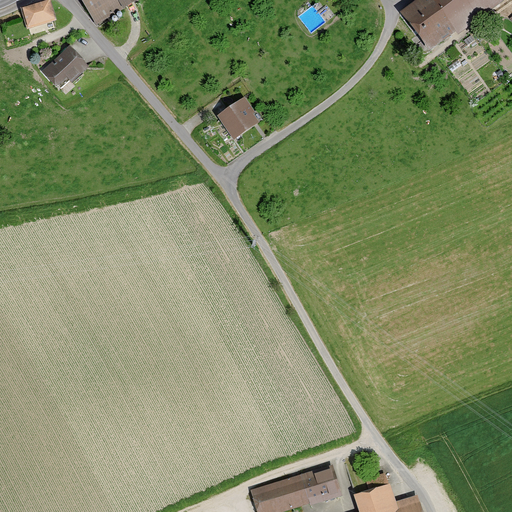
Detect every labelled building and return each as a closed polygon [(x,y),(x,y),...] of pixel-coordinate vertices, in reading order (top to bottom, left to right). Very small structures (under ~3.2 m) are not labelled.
[(78,0),(98,29),(142,0),(78,0)] [(419,0),(397,17),(425,55),(452,36),(455,39),(508,0),(419,0)] [(20,12),(26,34),(56,25),(49,4),(20,12)] [(87,70),(67,50),(41,76),(55,89),(63,80),(70,87),(87,70)] [(241,101),(215,120),(232,144),(258,125),(241,101)] [(250,492),(255,511),(293,511),(342,497),(334,470),(310,477),(309,474),(250,492)] [(368,492),(351,498),(355,511),(420,511),(416,497),(393,504),(384,476),(364,482),(368,492)]
